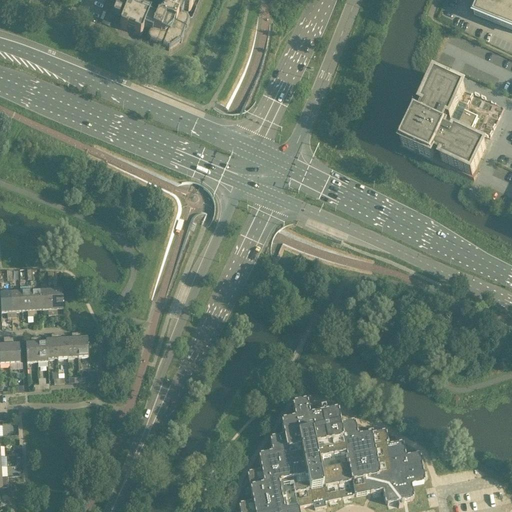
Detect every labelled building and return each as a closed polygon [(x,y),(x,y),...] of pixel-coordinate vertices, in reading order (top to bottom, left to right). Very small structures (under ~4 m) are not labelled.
[(167,0),(166,3),(168,5),(166,12),(161,8),(160,9),(156,11),(156,13),(158,17),(158,18),(150,15),(151,13),(129,4),(126,12),(117,9),(113,17),(114,19),(119,21),(119,20),(122,21),(120,26),(121,28),(140,36),(142,36),(144,31),(150,33),(149,37),(146,37),(146,39),(149,39),(150,42),(148,43),(150,44),(151,43),(168,50),(168,52),(169,51),(169,50),(179,42),(181,44),(182,43),(180,41),(187,24),(189,24),(189,22),(187,23),(186,20),(187,18),(186,17),(185,19),(180,17),(183,10),(188,13),(190,11),(194,0),(167,0)] [(511,0),(510,4),(501,0),(481,0),(475,18),(511,32),(511,0)] [(51,2),(50,5),(49,7),(58,11),(59,8),(58,8),(59,6),(51,2)] [(58,8),(59,8),(70,13),(72,7),(60,3),(59,6),(58,8)] [(471,181),(486,149),(473,143),(477,134),(472,132),(478,119),(465,113),(468,108),(459,104),(465,91),(433,76),(399,148),(468,180),(471,181)] [(51,293),(53,317),(57,317),(57,312),(63,311),(62,292),(51,293)] [(41,294),(42,313),(48,312),(48,317),(53,317),(51,293),(41,294)] [(21,295),(22,314),(27,314),(28,319),(32,318),(31,294),(21,295)] [(31,294),(32,318),(37,318),(36,313),(42,313),(41,294),(31,294)] [(0,296),(0,301),(0,307),(1,315),(7,315),(7,320),(12,320),(10,295),(0,296)] [(16,314),(22,314),(21,295),(10,295),(12,320),(16,319),(16,314)] [(81,340),(81,335),(81,334),(76,335),(78,359),(88,359),(87,340),(81,340)] [(67,360),(78,359),(76,335),(72,335),(72,340),(66,341),(67,360)] [(47,361),(48,361),(57,361),(56,336),(51,336),(52,341),(46,342),(46,345),(47,361)] [(57,361),(67,360),(66,341),(60,341),(60,336),(56,336),(57,361)] [(13,338),(8,339),(10,366),(10,372),(22,371),(21,365),(20,365),(19,346),(13,346),(13,338)] [(0,366),(10,366),(8,339),(4,339),(4,347),(0,346),(0,366)] [(37,364),(35,340),(31,340),(31,345),(25,346),(26,365),(37,364)] [(48,364),(48,361),(47,361),(46,345),(40,345),(40,340),(35,340),(37,364),(48,364)] [(325,505),(353,499),(353,497),(356,496),(356,498),(370,495),(382,493),(385,505),(387,505),(387,507),(397,505),(398,509),(403,508),(402,504),(412,502),(412,500),(414,500),(411,487),(424,485),(423,483),(425,483),(420,457),(418,458),(418,456),(407,458),(407,456),(405,457),(403,446),(401,446),(401,445),(390,447),(390,445),(388,445),(386,435),(384,435),(384,433),(374,435),(373,431),(368,432),(369,436),(359,438),(359,437),(357,437),(355,426),(353,427),(353,425),(342,427),(342,425),(340,426),(338,415),(336,415),(336,413),(326,416),(325,411),(320,412),(321,417),(311,419),(311,417),(309,417),(307,406),(305,407),(305,405),(293,407),(294,409),(292,409),(294,420),(293,421),(293,422),(282,424),(283,426),(281,426),(283,439),(271,441),(271,443),(269,443),(272,456),(260,458),(260,460),(258,460),(261,473),(248,475),(249,477),(247,477),(252,504),(240,506),(240,508),(238,508),(239,511),(298,511),(296,511),(296,508),(299,508),(299,510),(313,507),(314,511),(326,509),(325,505)]
